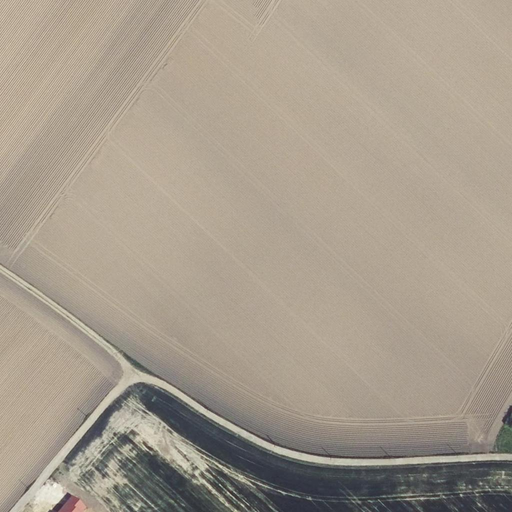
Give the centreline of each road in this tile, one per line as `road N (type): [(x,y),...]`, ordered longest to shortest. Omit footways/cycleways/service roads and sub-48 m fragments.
road 1 (track): [(511,457),(352,461),(294,454),(161,383),(130,378)]
road 2 (track): [(13,511),(130,378)]
road 3 (track): [(130,378),(105,344),(0,268)]
